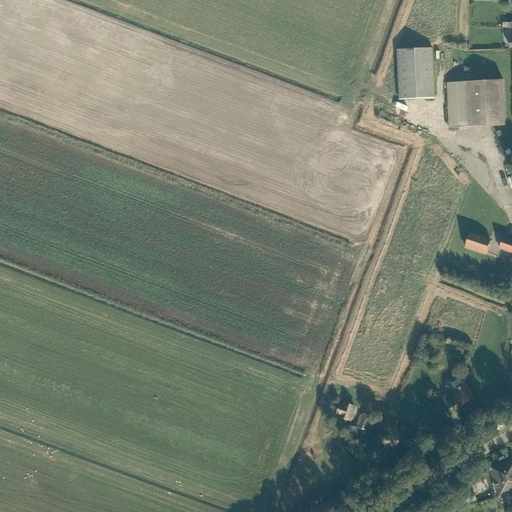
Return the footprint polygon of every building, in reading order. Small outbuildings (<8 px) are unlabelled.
[(433,48),(397,49),(400,100),(435,98),(433,48)] [(504,80),(448,83),(450,128),(506,125),(504,80)] [(471,233),(466,248),(486,254),(490,239),(471,233)] [(511,240),(504,237),(500,249),(511,252),(511,240)] [(461,377),(451,384),(455,390),(454,390),(463,404),(474,398),(461,377)] [(449,409),(450,409),(456,405),(449,393),(442,398),(449,409)] [(341,405),(337,414),(341,416),(350,420),(355,407),(345,403),(344,406),(341,405)] [(358,420),(356,426),(359,427),(359,428),(366,430),(370,416),(363,414),(363,416),(360,415),(358,420)] [(385,432),(376,437),(381,446),(390,441),(393,446),(404,439),(392,420),(381,426),(385,432)] [(499,467),(490,470),(498,497),(511,493),(511,461),(499,465),(499,467)] [(473,493),(462,496),(464,502),(475,499),(473,493)]
